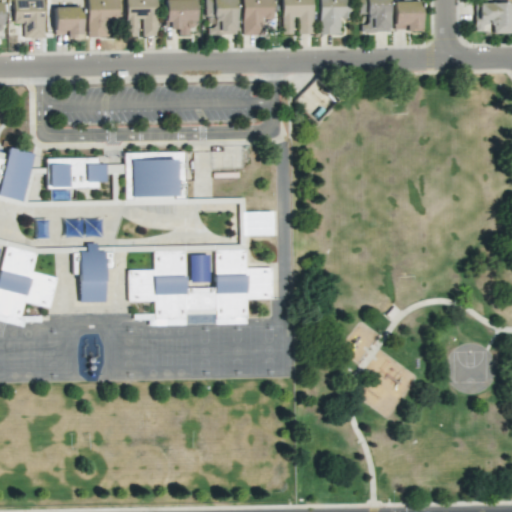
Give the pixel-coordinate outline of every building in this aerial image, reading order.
[(10,0),(11,24),(20,24),(20,38),(43,38),(42,0),(10,0)] [(84,0),(85,37),(106,37),(106,21),(115,21),(115,0),(84,0)] [(123,0),(124,37),(138,37),(154,36),(153,0),(123,0)] [(161,0),(162,29),(176,28),(176,36),(191,35),(190,0),(161,0)] [(234,34),(232,0),(201,0),(202,17),(212,17),(212,27),(205,27),(205,35),(234,34)] [(239,0),(240,35),(261,35),(261,20),(270,19),(270,0),(239,0)] [(310,0),(278,0),(280,34),(293,34),(310,34),(310,0)] [(316,0),(317,34),(338,34),(338,18),(346,18),(346,0),(316,0)] [(356,0),(357,32),(386,32),(385,0),(356,0)] [(418,1),(390,1),(391,31),(418,30),(418,1)] [(472,3),(472,30),(490,30),(490,33),(510,33),(509,2),(472,3)] [(78,6),(51,7),(52,36),(78,35),(78,6)] [(0,197),(20,202),(31,153),(5,147),(0,168),(0,197)] [(127,197),(171,197),(171,201),(181,201),(181,152),(121,152),(121,170),(127,170),(127,197)] [(44,158),(44,188),(96,188),(96,182),(103,182),(103,164),(95,164),(95,158),(44,158)] [(269,212),(240,212),(240,235),(270,235),(269,212)] [(244,324),(243,299),(269,299),(269,267),(243,268),(242,237),(237,237),(237,246),(211,246),(212,287),(182,288),(181,251),(151,251),(151,270),(125,270),(125,301),(151,301),(151,315),(145,315),(145,325),(244,324)] [(76,251),(77,303),(102,302),(101,252),(93,252),(93,242),(83,243),(83,251),(76,251)] [(0,319),(16,323),(17,317),(18,317),(21,303),(47,308),(54,277),(29,272),(33,253),(2,246),(0,255),(0,319)]
